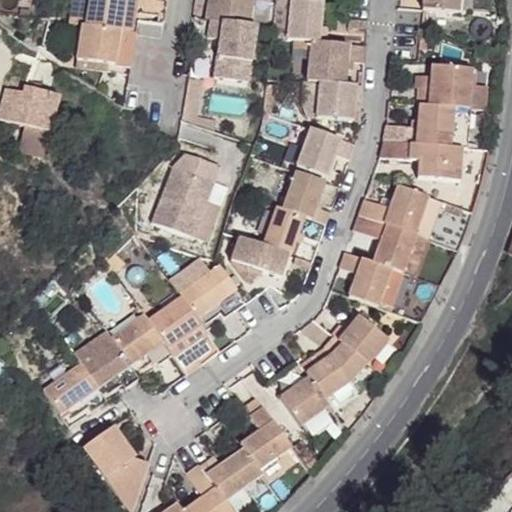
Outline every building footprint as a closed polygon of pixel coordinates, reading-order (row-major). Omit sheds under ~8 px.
[(88,0),(84,27),(135,35),(137,22),(163,26),(164,16),(158,15),(160,0),(88,0)] [(160,0),(158,15),(164,16),(166,0),(160,0)] [(200,19),(202,0),(193,0),(191,18),(200,19)] [(208,0),(205,20),(209,20),(250,26),(253,0),(208,0)] [(292,0),(290,0),(287,41),(311,43),(319,44),(321,27),(323,3),(292,0)] [(422,0),(421,11),(429,12),(458,15),(459,0),(422,0)] [(421,11),(418,54),(425,54),(429,12),(421,11)] [(218,41),(213,78),(248,84),(257,27),(250,26),(209,20),(206,39),(218,41)] [(348,20),(347,29),(367,30),(368,22),(348,20)] [(108,67),(121,69),(124,52),(132,53),(135,35),(80,26),(74,62),(76,62),(108,67)] [(311,43),(307,83),(318,84),(345,87),(347,63),(364,65),(365,48),(319,44),(311,43)] [(124,52),(121,69),(130,70),(132,53),(124,52)] [(107,74),(108,67),(76,62),(75,69),(107,74)] [(416,106),(418,106),(468,111),(471,87),(472,70),(430,66),(429,78),(428,91),(417,90),(416,106)] [(428,91),(429,78),(418,77),(417,90),(428,91)] [(187,79),(180,121),(214,133),(216,122),(196,118),(202,81),(187,79)] [(38,93),(40,87),(25,82),(23,88),(38,93)] [(301,104),(306,118),(314,119),(318,84),(307,83),(303,83),(301,104)] [(318,84),(314,119),(353,123),(354,103),(360,104),(362,88),(357,88),(345,87),(318,84)] [(266,85),(263,113),(271,116),(275,86),(266,85)] [(471,87),(468,111),(484,112),(487,88),(471,87)] [(5,90),(0,111),(0,121),(24,128),(49,134),(59,98),(38,93),(23,88),(22,95),(5,90)] [(385,126),(383,142),(462,149),(466,149),(470,111),(468,111),(418,106),(416,123),(411,122),(410,129),(385,126)] [(42,159),(49,134),(24,128),(18,153),(42,159)] [(309,130),(295,168),(326,179),(335,156),(349,162),(354,147),(309,130)] [(383,142),(379,159),(418,163),(416,179),(460,183),(462,149),(383,142)] [(172,169),(151,222),(192,239),(212,188),(220,168),(185,155),(172,169)] [(295,173),(281,210),(304,219),(326,227),(330,215),(315,209),(324,184),(295,173)] [(205,244),(224,193),(212,188),(192,239),(205,244)] [(364,200),(358,216),(428,242),(441,204),(396,188),(389,209),(364,200)] [(458,217),(461,210),(447,206),(445,212),(458,217)] [(276,209),(262,246),(288,256),(290,256),(304,219),(281,210),(276,209)] [(380,241),(372,264),(391,271),(403,275),(409,258),(421,262),(428,242),(358,216),(352,231),(380,241)] [(300,245),(304,236),(298,234),(295,243),(300,245)] [(230,261),(247,284),(262,273),(280,279),(288,256),(262,246),(238,238),(230,261)] [(100,270),(110,280),(124,264),(114,254),(100,270)] [(355,276),(348,297),(377,308),(379,304),(386,284),(391,271),(372,264),(344,254),(338,270),(355,276)] [(308,271),(311,264),(295,258),(292,265),(308,271)] [(176,293),(179,297),(209,274),(199,260),(169,282),(176,293)] [(181,299),(196,321),(214,308),(223,320),(244,305),(218,268),(209,274),(179,297),(181,299)] [(392,309),(399,289),(386,284),(379,304),(392,309)] [(159,305),(164,311),(181,299),(179,297),(176,293),(159,305)] [(171,356),(182,372),(197,361),(210,352),(202,341),(207,337),(196,321),(181,299),(164,311),(147,322),(171,356)] [(110,339),(130,367),(150,353),(158,366),(171,356),(147,322),(143,316),(110,339)] [(366,366),(367,367),(388,342),(358,317),(338,342),(366,366)] [(333,338),(338,342),(346,332),(339,326),(331,336),(333,338)] [(80,365),(98,390),(117,377),(125,389),(138,379),(130,367),(110,339),(105,333),(73,356),(76,360),(80,365)] [(307,379),(324,402),(351,383),(366,366),(338,342),(333,338),(323,350),(330,356),(304,375),(307,379)] [(304,375),(330,356),(323,350),(299,368),(304,375)] [(64,358),(70,365),(76,360),(73,356),(70,352),(64,358)] [(182,372),(186,377),(200,366),(197,361),(182,372)] [(42,392),(60,417),(84,400),(92,411),(106,402),(98,390),(80,365),(67,374),(53,385),(42,392)] [(53,385),(67,374),(64,371),(50,381),(53,385)] [(279,398),(300,428),(329,408),(324,402),(307,379),(279,398)] [(243,451),(258,472),(291,449),(256,400),(242,409),(258,432),(239,446),(243,451)] [(114,491),(127,511),(130,511),(148,466),(137,461),(112,428),(82,449),(114,491)] [(295,455),(305,448),(300,442),(291,449),(295,455)] [(295,455),(308,473),(315,464),(305,448),(295,455)] [(199,468),(224,503),(262,477),(258,472),(243,451),(219,467),(213,458),(199,468)] [(183,511),(230,511),(224,503),(199,468),(198,466),(185,476),(201,500),(183,511)] [(160,511),(167,511),(176,506),(173,501),(159,510),(160,511)]
